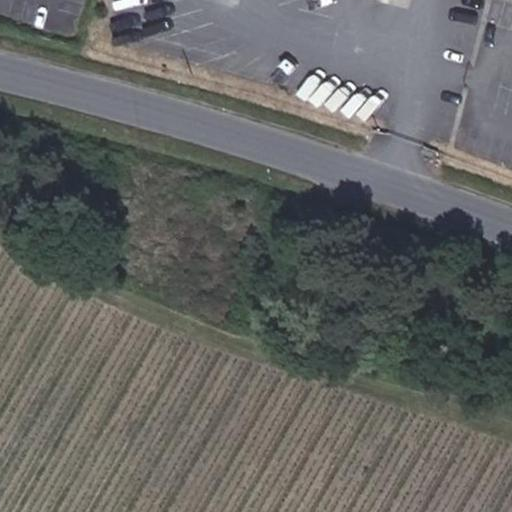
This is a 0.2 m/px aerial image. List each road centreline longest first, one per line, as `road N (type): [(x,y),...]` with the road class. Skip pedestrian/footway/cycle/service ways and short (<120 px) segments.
road 1 (unclassified): [(511,246),(99,101),(0,83)]
road 2 (unknown): [(438,62),(256,16),(240,0)]
road 3 (unknown): [(402,208),(438,62)]
